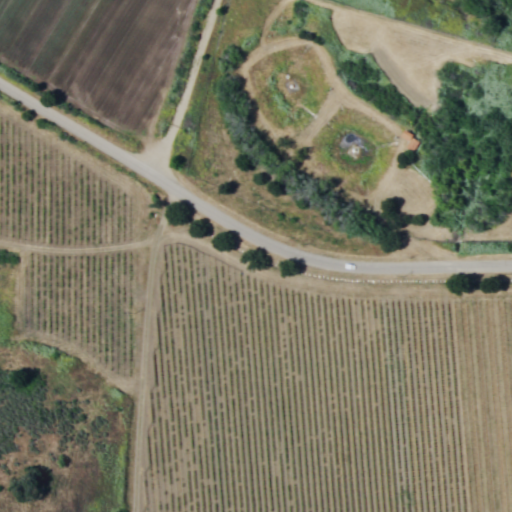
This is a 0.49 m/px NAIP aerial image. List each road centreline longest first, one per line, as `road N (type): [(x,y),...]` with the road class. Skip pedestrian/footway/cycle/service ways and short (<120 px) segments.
road 1 (tertiary): [(0,89),(278,251),(388,275),(511,267)]
road 2 (residential): [(440,275),(424,192),(425,142),(462,41)]
